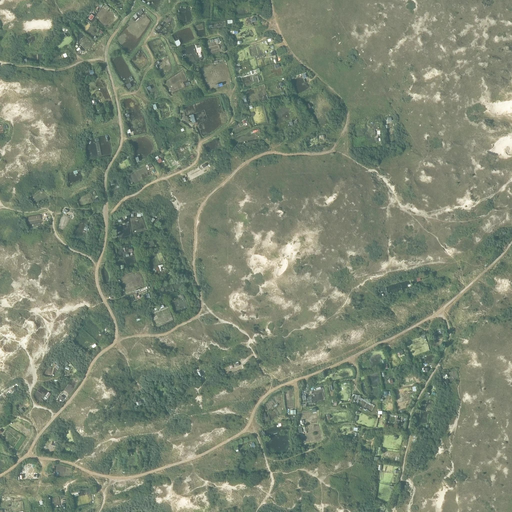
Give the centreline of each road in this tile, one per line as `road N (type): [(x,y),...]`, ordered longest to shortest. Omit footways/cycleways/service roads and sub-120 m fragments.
road 1 (track): [(133,0),(105,58),(122,138),(106,174),(96,271),(114,340),(24,457)]
road 2 (track): [(248,426),(274,389),(439,313),(511,242)]
road 3 (track): [(24,457),(132,477),(213,451),(248,426)]
